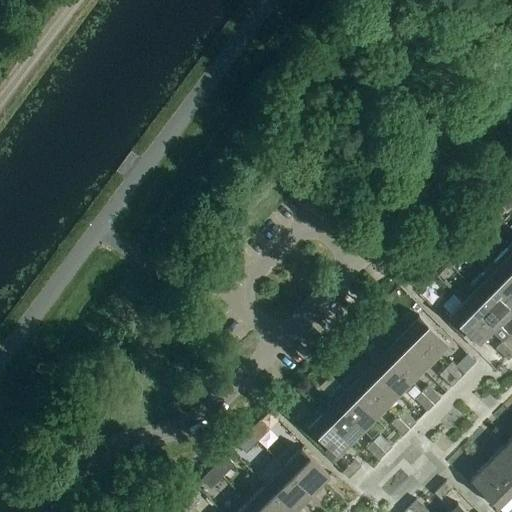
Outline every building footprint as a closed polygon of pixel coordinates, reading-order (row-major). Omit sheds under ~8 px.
[(493,260),(511,279),(511,254),(505,248),(493,260)] [(481,272),(511,303),(511,279),(493,260),(481,272)] [(474,289),(506,321),(510,317),(509,313),(511,309),(511,303),(481,272),(469,285),(473,290),(474,289)] [(491,331),(501,341),(511,351),(511,338),(508,335),(500,327),(506,321),(474,289),(473,290),(461,302),(491,331)] [(478,344),(491,331),(461,302),(449,314),(478,344)] [(379,305),(372,312),(377,317),(381,317),(386,312),(379,305)] [(418,315),(405,328),(435,357),(448,344),(418,315)] [(405,328),(393,340),(423,369),(435,357),(405,328)] [(366,338),(358,329),(349,338),(357,346),(366,338)] [(393,340),(381,352),(410,382),(423,369),(393,340)] [(511,354),(511,351),(501,341),(495,348),(507,360),(511,354)] [(381,352),(369,364),(369,365),(398,394),(410,382),(381,352)] [(364,359),(351,371),(386,406),(398,394),(369,365),(369,364),(364,359)] [(452,361),(445,368),(457,380),(464,373),(452,361)] [(439,374),(451,386),(457,380),(445,368),(439,374)] [(351,371),(339,383),(374,418),(386,406),(351,371)] [(339,383),(327,396),(362,430),(374,418),(339,383)] [(427,385),(421,392),(433,404),(440,398),(427,385)] [(433,404),(421,392),(414,399),(427,411),(433,404)] [(315,408),(320,414),(320,413),(350,443),(362,430),(327,396),(315,408)] [(403,410),(397,417),(409,429),(415,422),(403,410)] [(320,413),(320,414),(308,426),(337,456),(350,443),(320,413)] [(390,423),(402,435),(409,429),(397,417),(390,423)] [(259,420),(247,432),(257,441),(269,429),(259,420)] [(257,441),(247,432),(236,443),(245,453),(257,441)] [(379,434),(372,441),(385,453),(391,446),(379,434)] [(366,447),(378,459),(378,460),(385,453),(372,441),(366,447)] [(511,449),(506,443),(488,461),(511,485),(511,449)] [(301,448),(282,466),(310,494),(329,475),(301,448)] [(224,455),(212,468),(221,477),(233,465),(224,455)] [(342,472),(348,478),(360,466),(354,459),(342,472)] [(511,485),(488,461),(469,480),(497,508),(509,496),(511,498),(511,485)] [(282,466),(264,484),(292,511),(310,494),(282,466)] [(221,477),(212,468),(201,479),(210,488),(221,477)] [(440,499),(452,487),(446,480),(434,492),(440,499)] [(292,511),(264,484),(247,502),(256,511),(292,511)] [(189,491),(177,503),(186,511),(198,500),(189,491)] [(416,499),(409,505),(416,511),(427,511),(428,511),(416,499)] [(256,511),(247,502),(236,511),(256,511)] [(186,511),(177,503),(167,511),(186,511)] [(447,511),(466,511),(457,503),(447,511)]
